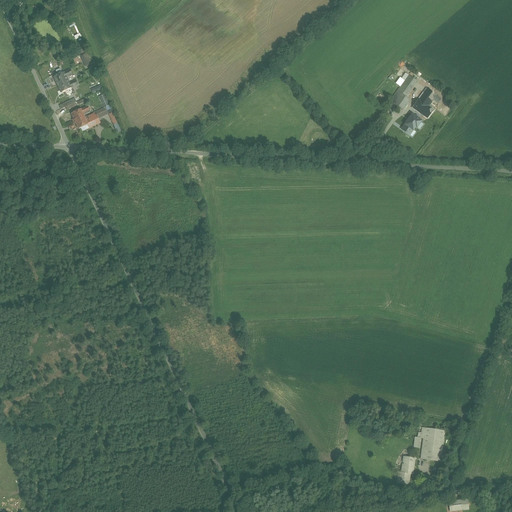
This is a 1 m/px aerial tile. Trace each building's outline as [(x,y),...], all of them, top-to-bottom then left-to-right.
[(274,55),(265,63),(270,69),(279,61),(274,55)] [(64,73),(54,77),(61,92),(71,88),(71,87),(77,85),(75,81),(69,84),(66,77),(72,74),(70,70),(64,73)] [(404,81),(390,101),(403,110),(410,101),(402,95),(413,79),(406,73),(401,79),(404,81)] [(427,89),(413,108),(427,118),(433,110),(428,106),(433,100),(438,104),(441,99),(436,96),(427,89)] [(105,94),(100,96),(103,104),(105,107),(109,105),(108,101),(105,94)] [(75,98),(64,103),(66,107),(74,103),(76,102),(75,98)] [(81,109),(71,114),(74,119),(72,120),(73,122),(75,121),(85,117),(84,115),(90,112),(89,110),(87,107),(81,109)] [(444,118),(433,110),(427,118),(438,126),(444,118)] [(110,114),(118,133),(122,131),(114,113),(110,114)] [(420,128),(426,121),(416,114),(414,114),(412,117),(412,116),(404,128),(404,119),(402,118),(400,118),(400,121),(398,124),(401,126),(403,126),(403,130),(408,133),(412,136),(417,129),(420,128)] [(85,117),(75,121),(78,129),(88,124),(94,121),(92,117),(86,120),(85,117)] [(444,431),(422,428),(421,438),(424,438),(421,459),(440,462),(444,431)] [(415,458),(404,457),(403,460),(404,460),(403,473),(400,472),(399,479),(398,479),(397,483),(408,485),(409,477),(409,474),(412,474),(415,458)] [(467,499),(448,501),(450,511),(469,509),(467,499)]
